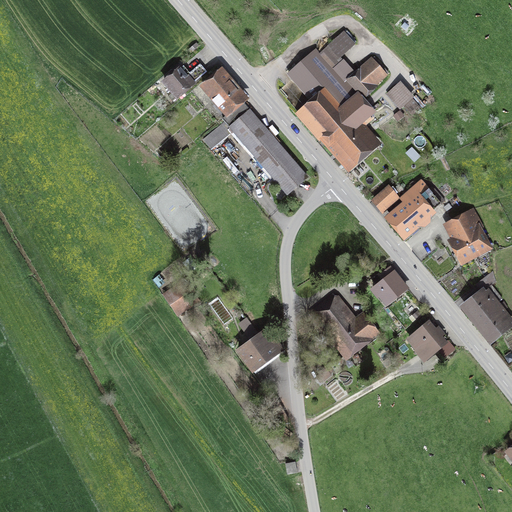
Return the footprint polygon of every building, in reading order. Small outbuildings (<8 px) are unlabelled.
[(343,33),(319,54),(333,69),(341,61),(338,57),(353,44),(343,33)] [(342,75),(339,78),(316,51),(288,75),(311,102),(296,116),(318,141),(324,136),(348,164),(371,144),(359,130),(373,118),(376,123),(386,115),(381,108),(371,116),(370,115),(372,113),(359,98),(361,97),(347,80),(342,75)] [(347,80),(361,97),(385,75),(371,59),(347,80)] [(205,72),(199,65),(189,74),(182,66),(163,83),(175,98),(205,72)] [(200,88),(227,120),(250,101),(222,69),(200,88)] [(411,98),(398,84),(387,94),(399,108),(411,98)] [(309,179),(246,105),(227,121),(224,118),(222,121),(229,129),(229,130),(287,198),(309,179)] [(398,199),(387,188),(372,201),(381,210),(382,210),(389,218),(388,219),(403,236),(411,229),(414,231),(419,227),(423,227),(429,223),(429,218),(434,214),(432,211),(443,201),(434,189),(430,193),(420,181),(405,193),(398,186),(393,191),(399,198),(398,199)] [(478,229),(481,227),(472,210),(458,217),(448,222),(458,240),(452,243),(461,260),(487,246),(478,229)] [(385,304),(405,288),(393,274),(392,274),(388,268),(379,275),(384,281),(374,289),(385,304)] [(463,307),(490,341),(508,327),(492,306),(501,299),(490,285),(463,307)] [(173,289),(164,296),(173,309),(183,302),(173,289)] [(311,317),(307,320),(310,324),(314,321),(341,356),(373,331),(363,319),(354,325),(332,297),(309,315),(311,317)] [(257,334),(246,319),(240,324),(251,338),(257,334)] [(443,343),(427,324),(408,340),(424,359),(443,343)] [(266,330),(238,350),(252,371),(281,350),(266,330)] [(275,403),(268,406),(272,414),(279,411),(275,403)]
